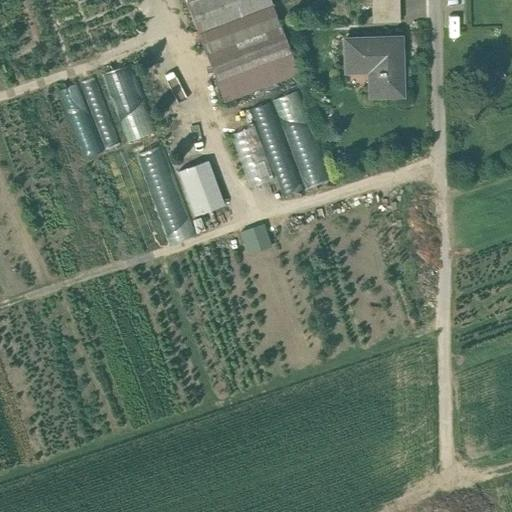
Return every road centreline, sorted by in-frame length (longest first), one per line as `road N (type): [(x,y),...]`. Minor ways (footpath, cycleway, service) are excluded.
road 1 (residential): [(433,0),(446,490)]
road 2 (track): [(511,467),(389,511)]
